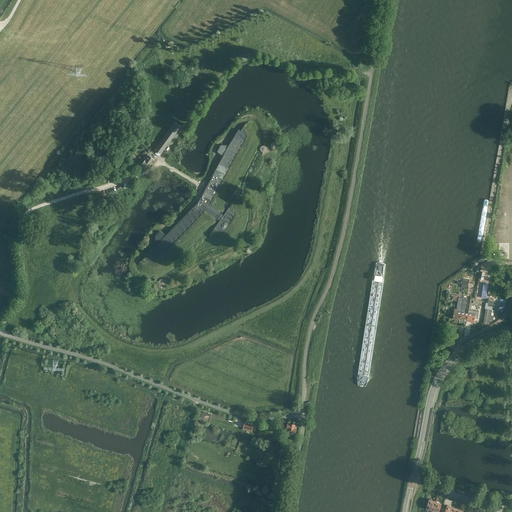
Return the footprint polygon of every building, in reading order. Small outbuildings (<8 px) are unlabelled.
[(245,130),(244,130),(245,128),(245,126),(246,125),(247,124),(248,124),(249,123),(249,122),(248,123),(247,123),(245,124),(244,125),(243,128),(241,130),(239,129),(230,143),(229,144),(222,144),(221,144),(221,145),(218,150),(218,151),(223,155),(198,202),(166,234),(161,231),(160,231),(155,235),(155,236),(156,242),(157,243),(144,254),(146,256),(143,258),(142,260),(140,261),(140,262),(139,262),(139,263),(139,264),(138,265),(138,266),(139,266),(140,265),(140,263),(141,262),(142,262),(144,261),(146,260),(147,261),(149,261),(152,261),(155,260),(204,211),(207,211),(216,218),(215,219),(213,224),(214,224),(217,220),(219,220),(221,219),(210,235),(209,235),(209,236),(209,237),(209,238),(210,238),(217,228),(222,232),(236,213),(231,209),(237,199),(236,199),(235,199),(235,200),(234,200),(230,205),(223,215),(223,213),(222,212),(225,208),(221,211),(220,212),(211,205),(211,203),(246,135),(246,133),(246,132),(246,131),(245,130)] [(160,154),(171,140),(181,126),(175,122),(154,150),(160,154)] [(218,150),(221,145),(221,144),(222,144),(229,144),(230,143),(222,143),(221,143),(220,143),(217,149),(217,150),(218,151),(218,150)] [(142,164),(148,168),(151,163),(150,163),(154,159),(149,155),(147,154),(144,158),(145,158),(143,160),(144,161),(142,164)] [(466,279),(463,278),(461,287),(467,289),(469,281),(465,281),(466,279)] [(460,319),(461,312),(462,306),(461,306),(463,297),(459,297),(458,301),(456,311),(454,311),(452,318),(460,319)] [(500,306),(485,303),(480,327),(484,328),(498,319),(500,306)] [(472,314),(468,313),(467,320),(474,321),(475,312),(473,312),(472,314)] [(254,423),(245,421),(244,424),(243,428),(253,430),(253,428),(254,423)] [(287,427),(289,428),(288,431),(290,431),(290,434),(294,434),(294,432),(296,432),(297,428),(296,428),(297,425),(294,424),(290,423),(290,422),(288,422),(288,423),(287,423),(287,427)] [(435,501),(429,499),(425,509),(432,511),(432,510),(435,501)] [(441,503),(435,501),(432,510),(438,511),(441,503)]
